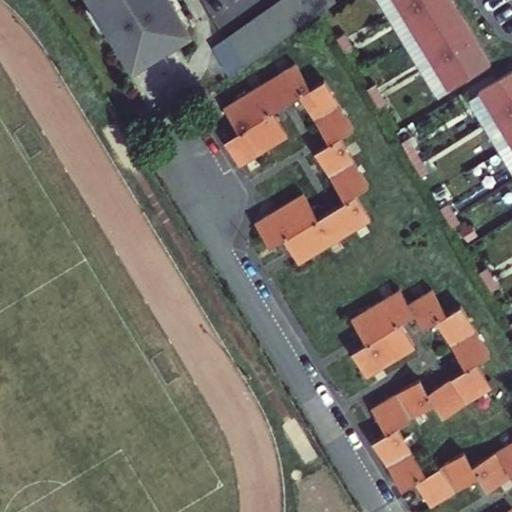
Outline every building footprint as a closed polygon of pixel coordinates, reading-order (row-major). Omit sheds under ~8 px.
[(80,0),(119,63),(183,24),(167,0),(80,0)] [(221,35),(237,65),(328,0),(271,0),(232,28),(221,35)] [(396,0),(448,87),(486,65),(447,0),(396,0)] [(341,31),(333,35),(345,54),(353,49),(341,31)] [(231,128),(217,136),(233,162),(282,132),(268,107),(295,91),(325,139),(309,148),(340,198),(310,217),(295,192),(246,221),(261,246),(275,237),(291,262),(366,217),(349,190),(364,181),(334,132),(348,124),(318,75),(304,83),(289,59),(216,103),(231,128)] [(511,70),(479,90),(511,145),(511,70)] [(365,87),(376,105),(383,100),(372,82),(365,87)] [(404,153),(416,172),(424,167),(412,148),(404,153)] [(445,201),(437,206),(449,226),(457,221),(445,201)] [(485,269),(477,274),(488,291),(496,286),(485,269)] [(511,477),(511,511),(510,511),(509,510),(505,511),(511,511),(511,443),(468,469),(460,455),(423,477),(394,428),(430,406),(438,419),(489,389),(474,365),(488,357),(458,307),(443,315),(429,292),(405,306),(396,291),(346,320),(361,345),(347,353),(361,377),(410,348),(395,323),(410,314),(419,329),(434,321),(464,372),(424,396),(415,380),(365,410),(380,436),(368,443),(397,492),(409,485),(424,509),(475,479),(484,494),(511,477)]
